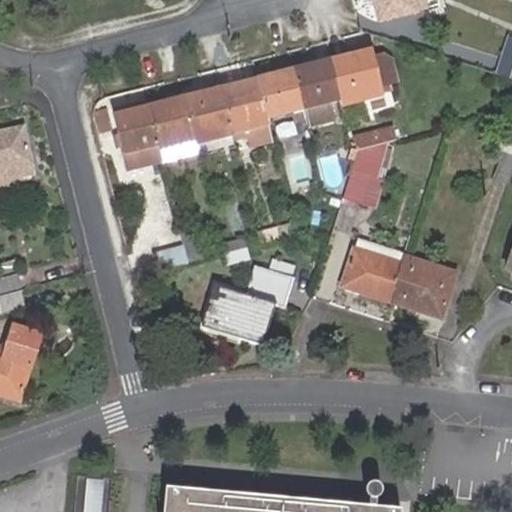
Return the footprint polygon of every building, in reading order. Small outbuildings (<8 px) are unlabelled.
[(411,0),(373,0),(379,21),(415,12),(411,0)] [(511,80),(511,40),(504,38),(493,74),(511,80)] [(368,52),(329,62),(339,100),(340,105),(379,96),(370,60),(368,52)] [(393,81),(387,58),(384,56),(370,60),(379,96),(385,94),(382,83),(393,81)] [(329,62),(294,71),(303,110),(308,128),(332,122),(328,103),(339,100),(329,62)] [(294,71),(256,81),(266,119),(303,110),(294,71)] [(221,90),(232,133),(267,124),(266,119),(256,81),(221,90)] [(195,140),(195,143),(232,133),(221,90),(184,100),(195,140)] [(184,100),(148,110),(157,146),(158,150),(195,140),(184,100)] [(157,146),(148,110),(115,118),(126,154),(157,146)] [(272,142),(267,124),(232,133),(233,139),(245,136),(248,148),(272,142)] [(384,144),(395,141),(391,127),(353,137),(356,151),(357,150),(384,144)] [(0,134),(0,186),(0,187),(19,182),(18,177),(31,174),(21,130),(0,134)] [(494,179),(507,184),(511,168),(511,137),(508,137),(494,179)] [(357,150),(342,200),(371,209),(380,180),(374,178),(384,144),(357,150)] [(129,168),(161,161),(158,150),(157,146),(126,154),(129,168)] [(260,245),(296,235),(293,224),(257,234),(260,245)] [(201,257),(195,232),(180,235),(183,244),(187,261),(201,257)] [(246,249),(243,238),(221,243),(224,255),(246,249)] [(399,264),(401,257),(403,253),(359,239),(355,250),(399,264)] [(156,251),(161,271),(188,265),(187,261),(183,244),(156,251)] [(224,255),(222,255),(225,270),(251,262),(248,248),(246,249),(224,255)] [(343,286),(387,300),(399,264),(355,250),(343,286)] [(399,264),(387,300),(440,318),(455,275),(401,257),(399,264)] [(292,268),(274,262),(269,274),(258,271),(247,299),(216,289),(206,325),(260,342),(272,303),(282,306),(292,268)] [(0,294),(22,288),(18,273),(0,278),(0,294)] [(19,291),(0,295),(0,313),(23,308),(19,291)] [(0,357),(0,394),(18,400),(38,335),(13,327),(6,347),(2,359),(0,357)] [(102,511),(106,481),(83,479),(80,511),(102,511)] [(399,511),(167,490),(164,511),(399,511)]
